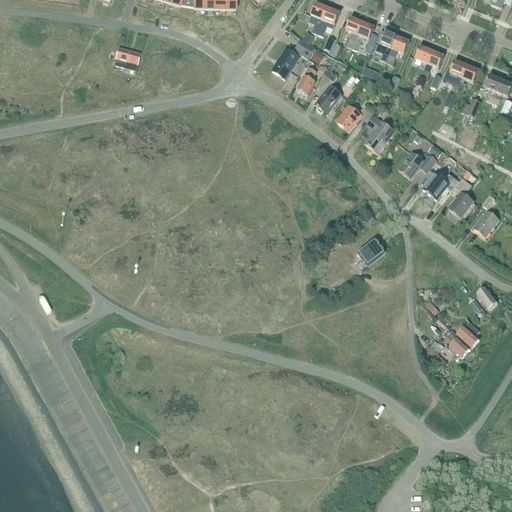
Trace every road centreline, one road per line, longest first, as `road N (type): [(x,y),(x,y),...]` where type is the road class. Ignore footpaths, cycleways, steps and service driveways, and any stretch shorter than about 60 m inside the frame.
road 1 (residential): [(236,75),(332,147),(405,216),(511,292)]
road 2 (unclassified): [(247,352),(353,383),(446,449),(467,440),(511,372)]
road 3 (residential): [(0,9),(174,35),(236,75)]
road 4 (unclassified): [(236,75),(204,98),(0,136)]
road 5 (unclassified): [(50,340),(143,511)]
road 6 (residential): [(360,0),(511,47)]
road 7 (unclassified): [(247,352),(144,325),(110,306)]
road 8 (unclassified): [(110,306),(0,229)]
